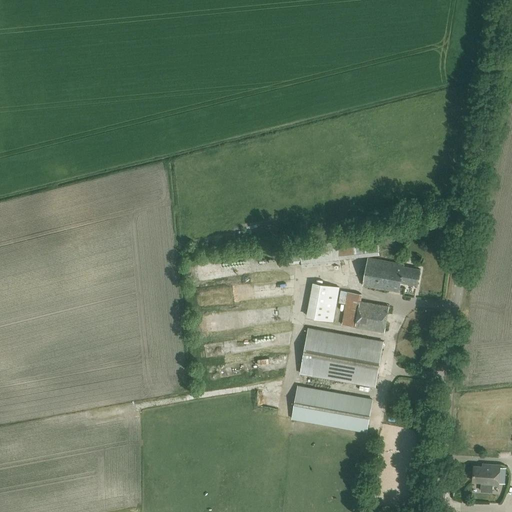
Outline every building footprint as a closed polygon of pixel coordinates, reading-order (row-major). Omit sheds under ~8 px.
[(340,259),(377,254),(379,254),(376,229),(335,234),(336,241),(300,245),(302,266),(340,263),(340,259)] [(405,268),(406,264),(367,257),(362,285),(399,291),(401,282),(418,285),(420,270),(405,268)] [(269,278),(256,278),(256,296),(283,295),(283,284),(270,285),(269,278)] [(306,316),(331,320),(333,321),(339,287),(313,281),(306,316)] [(384,332),(386,320),(389,306),(360,301),(362,294),(341,290),(339,302),(345,303),(341,324),(384,332)] [(300,373),(375,386),(383,341),(308,327),(300,373)] [(292,418),(367,431),(373,399),(298,386),(292,418)] [(481,484),(499,486),(500,464),(486,463),(486,466),(474,465),(472,482),(481,483),(481,484)] [(483,511),(483,503),(456,505),(456,511),(483,511)]
